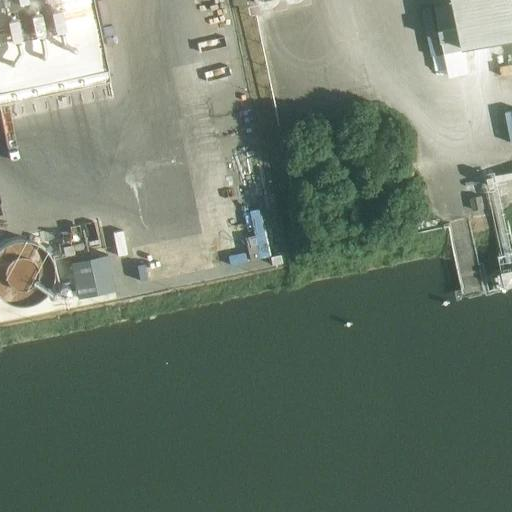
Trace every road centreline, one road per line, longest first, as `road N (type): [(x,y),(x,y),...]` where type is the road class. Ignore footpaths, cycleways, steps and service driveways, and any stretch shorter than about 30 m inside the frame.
road 1 (unknown): [(164,0),(162,72),(149,127),(129,148),(88,158),(0,157)]
road 2 (unknown): [(365,0),(467,148)]
